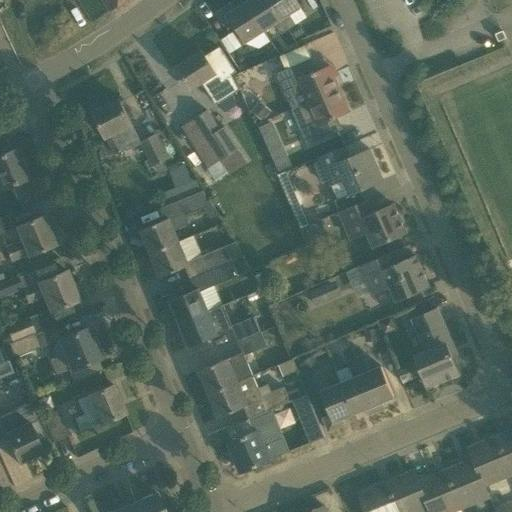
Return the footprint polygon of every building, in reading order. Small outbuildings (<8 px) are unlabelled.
[(4,0),(15,17),(44,0),(4,0)] [(103,0),(111,11),(126,0),(103,0)] [(248,0),(246,2),(264,30),(275,23),(282,33),(289,29),(270,0),(248,0)] [(270,0),(289,29),(296,24),(289,14),(300,7),(296,0),(270,0)] [(232,3),(217,13),(225,25),(231,21),(245,42),(264,30),(246,2),(235,9),(232,3)] [(298,24),(290,29),(296,38),(304,33),(298,24)] [(233,32),(221,39),(227,49),(239,42),(233,32)] [(504,43),(501,37),(494,40),(496,46),(504,43)] [(202,51),(177,67),(191,89),(203,81),(219,105),(243,89),(234,76),(239,72),(222,46),(206,57),(202,51)] [(303,90),(308,102),(339,88),(330,65),(317,70),(312,58),(277,73),(287,97),(303,90)] [(339,88),(308,102),(292,109),(307,144),(343,129),(337,116),(349,111),(339,88)] [(114,154),(140,142),(131,125),(118,98),(92,111),(106,138),(114,154)] [(260,101),(252,111),(264,121),(272,111),(260,101)] [(226,126),(219,130),(207,110),(194,118),(221,160),(240,148),(226,126)] [(274,121),(261,127),(266,138),(279,132),(274,121)] [(156,134),(141,142),(154,166),(169,158),(156,134)] [(343,179),(349,193),(334,200),(339,211),(365,200),(361,189),(383,179),(370,149),(350,157),(344,146),(319,157),(330,184),(343,179)] [(0,188),(9,185),(15,201),(34,194),(15,148),(0,154),(0,188)] [(276,159),(280,170),(293,164),(289,153),(276,159)] [(300,228),(308,225),(299,204),(302,203),(303,198),(301,194),(297,191),(295,192),(286,171),(278,175),(300,228)] [(141,229),(151,253),(179,241),(175,230),(190,224),(187,215),(206,207),(209,206),(203,191),(164,208),(168,218),(141,229)] [(365,200),(339,211),(350,237),(367,230),(374,246),(406,232),(394,204),(371,214),(365,200)] [(0,217),(0,235),(13,230),(7,215),(0,217)] [(28,255),(55,244),(43,215),(16,226),(21,240),(5,247),(11,261),(27,254),(28,255)] [(320,222),(306,228),(311,240),(325,234),(320,222)] [(192,277),(232,261),(226,246),(188,262),(179,241),(151,253),(161,276),(187,265),(192,277)] [(238,241),(226,246),(232,261),(244,256),(238,241)] [(396,264),(391,252),(361,265),(373,293),(390,285),(396,300),(429,286),(416,255),(396,264)] [(200,291),(237,275),(232,261),(192,277),(197,288),(170,299),(180,323),(208,311),(200,291)] [(66,270),(38,281),(23,288),(22,288),(27,302),(44,295),(50,311),(78,299),(66,270)] [(0,296),(22,288),(23,288),(18,276),(0,282),(0,296)] [(309,291),(316,307),(342,295),(335,280),(309,291)] [(218,335),(233,328),(232,326),(224,305),(208,311),(180,323),(190,347),(218,335)] [(34,333),(54,325),(48,309),(6,326),(12,342),(34,333)] [(458,373),(445,343),(451,341),(437,309),(413,320),(426,350),(415,355),(428,386),(458,373)] [(255,316),(232,326),(233,328),(238,341),(261,331),(255,316)] [(391,317),(379,322),(384,334),(396,329),(391,317)] [(89,326),(60,338),(48,344),(54,357),(49,359),(55,375),(70,369),(71,370),(101,357),(89,326)] [(379,330),(365,330),(366,342),(379,341),(379,330)] [(261,331),(238,341),(243,352),(244,355),(267,345),(261,331)] [(12,342),(9,344),(15,358),(40,347),(35,335),(34,333),(12,342)] [(3,347),(0,347),(0,380),(14,374),(3,347)] [(252,376),(247,361),(241,364),(237,354),(228,358),(199,370),(209,394),(252,376)] [(312,354),(300,363),(309,377),(322,367),(312,354)] [(364,359),(356,363),(376,411),(385,408),(382,401),(394,396),(381,366),(369,371),(364,359)] [(376,411),(356,363),(348,366),(353,378),(341,383),(353,413),(365,408),(367,415),(376,411)] [(249,418),(272,408),(290,401),(285,387),(272,392),(261,396),(258,389),(252,376),(209,394),(219,417),(244,406),(249,418)] [(342,418),(353,413),(341,383),(320,391),(330,415),(323,417),(328,431),(345,424),(342,418)] [(84,414),(73,419),(79,432),(99,423),(124,413),(113,384),(78,399),(84,414)] [(307,394),(296,398),(296,399),(293,400),(302,424),(310,443),(325,437),(317,418),(307,394)] [(30,403),(0,416),(0,424),(18,463),(43,451),(38,441),(46,438),(30,403)] [(272,408),(249,418),(255,431),(229,442),(241,471),(270,460),(270,459),(289,451),(272,408)] [(57,410),(42,417),(45,424),(53,442),(69,436),(64,423),(57,410)] [(511,428),(496,435),(511,474),(511,428)] [(511,474),(496,435),(468,447),(472,458),(484,486),(485,486),(511,474)] [(472,458),(445,469),(461,508),(489,497),(485,486),(484,486),(472,458)] [(414,469),(386,481),(398,511),(421,511),(429,509),(430,508),(418,480),(414,469)] [(452,511),(461,508),(445,469),(418,480),(430,508),(429,509),(430,511),(452,511)] [(398,511),(386,481),(358,492),(365,511),(398,511)] [(164,511),(155,492),(131,503),(134,511),(164,511)] [(499,511),(511,511),(511,501),(497,508),(499,511)] [(134,511),(131,503),(111,511),(134,511)]
